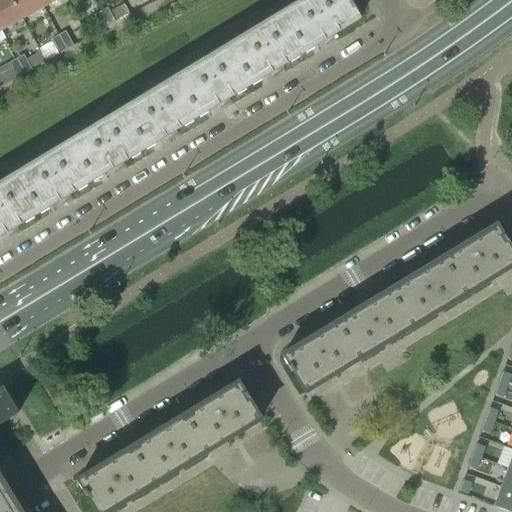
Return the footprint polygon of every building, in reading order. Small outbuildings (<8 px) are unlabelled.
[(0,0),(0,29),(0,30),(21,19),(10,0),(0,0)] [(38,0),(10,0),(21,19),(42,7),(38,0)] [(309,0),(306,0),(282,15),(304,51),(331,35),(309,0)] [(309,0),(331,35),(358,18),(350,4),(349,5),(346,0),(309,0)] [(107,8),(100,12),(109,27),(115,23),(115,22),(107,8)] [(94,16),(101,30),(102,31),(109,27),(100,12),(94,16)] [(256,31),(278,67),(304,51),(282,15),(256,31)] [(65,32),(58,36),(67,50),(73,46),(87,38),(82,29),(68,37),(65,32)] [(256,31),(229,47),(251,84),(278,67),(256,31)] [(60,54),(67,50),(58,36),(51,39),(60,54)] [(203,63),(225,100),(251,84),(229,47),(203,63)] [(16,59),(24,74),(31,70),(23,55),(16,59)] [(10,63),(18,78),(24,74),(16,59),(10,63)] [(203,63),(176,79),(198,116),(225,100),(203,63)] [(150,95),(172,132),(198,116),(176,79),(150,95)] [(150,95),(123,111),(145,148),(172,132),(150,95)] [(97,127),(119,164),(145,148),(123,111),(97,127)] [(97,127),(70,143),(92,180),(119,164),(97,127)] [(43,160),(66,196),(92,180),(70,143),(43,160)] [(43,160),(17,176),(39,212),(66,196),(43,160)] [(0,185),(0,207),(13,228),(39,212),(17,176),(0,185)] [(0,207),(0,235),(13,228),(0,207)] [(469,244),(491,280),(511,266),(511,253),(505,242),(506,241),(497,226),(469,244)] [(491,280),(469,244),(442,260),(464,296),(491,280)] [(416,276),(438,312),(464,296),(442,260),(416,276)] [(389,292),(411,328),(438,312),(416,276),(389,292)] [(363,308),(385,344),(411,328),(389,292),(363,308)] [(336,324),(358,360),(385,344),(363,308),(336,324)] [(358,360),(336,324),(310,340),(332,376),(358,360)] [(291,372),(305,393),(332,376),(310,340),(282,357),(291,372)] [(211,401),(233,437),(260,420),(247,399),(248,398),(239,383),(211,401)] [(3,390),(0,391),(0,495),(7,491),(0,480),(0,467),(4,465),(0,458),(0,422),(17,412),(3,390)] [(184,417),(206,453),(233,437),(211,401),(184,417)] [(511,405),(504,403),(501,410),(511,413),(511,405)] [(206,453),(184,417),(158,433),(180,469),(206,453)] [(180,469),(158,433),(131,449),(153,485),(180,469)] [(488,446),(500,450),(503,443),(491,439),(488,446)] [(511,446),(503,443),(500,450),(511,455),(511,453),(511,446)] [(153,485),(131,449),(105,465),(127,501),(153,485)] [(95,511),(108,511),(127,501),(105,465),(77,482),(85,497),(86,496),(95,511)] [(501,483),(500,487),(511,491),(511,470),(506,469),(501,483)] [(478,475),(475,482),(487,486),(490,479),(478,475)] [(490,479),(487,486),(498,491),(500,487),(501,483),(490,479)] [(506,511),(511,511),(511,491),(500,487),(498,491),(493,507),(506,511)] [(21,511),(19,511),(7,491),(0,495),(0,511),(32,511),(30,507),(21,511)]
